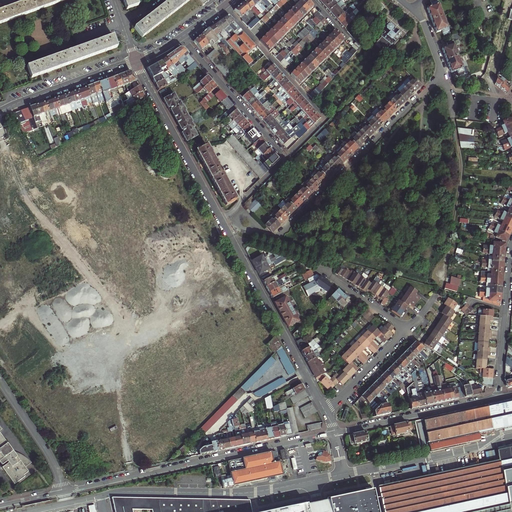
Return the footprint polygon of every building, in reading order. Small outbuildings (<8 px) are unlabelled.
[(0,20),(60,0),(19,0),(6,4),(0,6),(0,20)] [(126,0),(127,2),(130,11),(141,7),(139,0),(126,0)] [(163,0),(157,5),(143,16),(132,24),(140,34),(184,0),(163,0)] [(246,13),(248,12),(253,18),(257,14),(250,7),(244,0),(242,0),(240,2),(235,6),(241,13),(242,14),(245,12),(246,13)] [(255,3),(252,0),(244,0),(250,7),(253,5),(262,15),(263,15),(265,13),(262,9),(255,3)] [(252,0),(255,3),(258,1),(264,7),(262,9),(265,13),(267,11),(269,8),(261,0),(252,0)] [(300,2),(298,0),(296,2),(294,4),(299,9),(302,5),(300,2)] [(336,0),(331,0),(326,5),(327,7),(329,9),(337,2),(338,1),(336,0)] [(433,19),(444,14),(439,0),(432,0),(434,4),(428,7),(430,12),(433,19)] [(508,7),(509,0),(506,0),(502,16),(509,18),(511,9),(508,7)] [(386,6),(379,1),(366,16),(373,21),(379,15),(386,6)] [(310,7),(306,2),(302,5),(307,10),(309,8),(310,7)] [(340,6),(337,2),(329,9),(331,11),(333,13),(337,10),(336,9),(340,6)] [(336,9),(337,10),(333,13),(334,15),(336,17),(344,10),(348,7),(344,3),(340,6),(336,9)] [(359,10),(354,15),(351,18),(344,26),(345,27),(347,29),(368,5),(365,3),(359,10)] [(299,9),(294,4),(292,6),(291,7),(295,12),(299,9)] [(348,7),(344,10),(336,17),(338,19),(341,22),(344,18),(344,17),(347,14),(348,15),(351,12),(354,8),(351,4),(348,7)] [(306,12),(307,10),(302,5),(299,9),(301,12),(303,14),(306,12)] [(295,12),(291,7),(289,9),(287,11),(291,16),(295,12)] [(301,12),(299,9),(295,12),(297,14),(300,18),(302,15),(303,14),(301,12)] [(291,16),(287,11),(285,13),(283,14),(288,19),(291,16)] [(226,13),(223,15),(229,22),(236,29),(231,33),(227,37),(228,39),(248,61),(252,57),(246,50),(256,42),(230,12),(228,12),(226,13)] [(300,18),(297,14),(295,12),(291,16),(293,17),(296,21),(299,19),(300,18)] [(251,26),(255,22),(259,19),(260,17),(257,14),(253,18),(252,19),(248,23),(251,26)] [(288,19),(283,14),(281,16),(279,18),(284,23),(288,19)] [(344,18),(341,22),(342,24),(344,26),(351,18),(348,15),(347,14),(344,17),(344,18)] [(451,32),(444,14),(433,19),(436,29),(437,31),(443,29),(445,35),(451,32)] [(230,29),(227,25),(229,22),(223,15),(222,16),(218,18),(228,30),(230,29)] [(296,21),(293,17),(291,16),(288,19),(292,25),(295,22),(296,21)] [(511,18),(509,18),(502,16),(490,55),(484,74),(496,76),(497,74),(498,72),(499,69),(501,63),(503,57),(503,55),(505,51),(506,46),(508,39),(511,25),(511,18)] [(227,31),(228,30),(218,18),(217,19),(213,21),(219,28),(221,31),(223,33),(226,30),(227,31)] [(280,27),(284,23),(279,18),(278,20),(276,22),(280,27)] [(291,26),(292,25),(288,19),(284,23),(286,26),(288,28),(291,26)] [(209,24),(208,25),(224,42),(228,39),(227,37),(225,35),(222,37),(220,34),(221,33),(218,29),(219,28),(213,21),(211,23),(209,24)] [(276,30),(280,27),(276,22),(274,23),(272,25),(276,30)] [(288,28),(286,26),(284,23),(280,27),(284,31),(285,32),(287,30),(288,28)] [(392,26),(390,24),(388,24),(386,27),(387,28),(384,30),(382,27),(378,31),(379,32),(378,33),(380,34),(380,35),(381,35),(381,34),(382,34),(376,41),(381,45),(382,44),(386,48),(400,33),(399,32),(400,32),(398,30),(397,29),(396,29),(395,29),(394,30),(392,28),(392,26)] [(226,51),(229,49),(224,42),(208,25),(205,27),(201,31),(209,40),(211,43),(217,38),(220,41),(219,41),(226,51)] [(276,30),(272,25),(270,27),(268,29),(272,34),(276,30)] [(284,31),(280,27),(276,30),(281,36),(283,33),(285,32),(284,31)] [(340,32),(335,27),(333,29),(332,31),(336,36),(340,32)] [(269,38),(272,34),(268,29),(266,31),(264,33),(269,38)] [(315,35),(314,34),(310,29),(306,33),(310,37),(311,38),(313,36),(315,35)] [(279,37),(281,36),(276,30),(272,34),(277,39),(279,37)] [(205,43),(209,40),(201,31),(200,32),(198,34),(205,43)] [(328,34),(333,39),(336,36),(332,31),(330,32),(328,34)] [(67,61),(114,44),(110,32),(106,33),(85,41),(75,45),(25,63),(29,75),(38,71),(43,70),(64,62),(67,61)] [(343,39),(345,38),(340,32),(336,36),(341,41),(343,39)] [(269,38),(264,33),(262,35),(260,37),(261,38),(264,42),(269,38)] [(197,35),(194,37),(198,41),(202,46),(205,43),(198,34),(197,35)] [(276,41),(277,39),(272,34),(269,38),(273,43),(276,41)] [(333,39),(328,34),(326,36),(324,38),(329,43),(333,39)] [(341,41),(336,36),(333,39),(336,43),(337,45),(340,42),(341,41)] [(446,39),(448,44),(443,46),(444,49),(447,59),(459,54),(453,37),(446,39)] [(272,45),(273,43),(269,38),(264,42),(269,47),(272,45)] [(322,39),(321,41),(325,46),(329,43),(324,38),(322,39)] [(336,43),(333,39),(329,43),(334,48),(336,46),(337,45),(336,43)] [(360,44),(356,39),(352,44),(354,46),(356,49),(360,44)] [(325,46),(321,41),(319,43),(317,45),(321,50),(325,46)] [(334,48),(329,43),(325,46),(330,52),(332,49),(334,48)] [(177,46),(172,50),(181,61),(188,69),(198,61),(184,44),(181,44),(177,46)] [(318,54),(321,50),(317,45),(315,47),(313,48),(318,54)] [(284,47),(283,46),(279,50),(284,55),(288,51),(284,47)] [(330,52),(325,46),(321,50),(326,55),(329,53),(330,52)] [(277,52),(272,47),(270,48),(280,59),(284,55),(279,50),(277,52)] [(350,55),(352,54),(350,51),(346,47),(342,51),(346,55),(348,57),(350,55)] [(314,57),(318,54),(313,48),(311,50),(309,52),(314,57)] [(222,54),(218,49),(210,56),(217,64),(226,75),(228,78),(235,72),(228,65),(225,68),(217,58),(222,54)] [(181,61),(172,50),(170,51),(167,54),(176,65),(181,61)] [(326,55),(321,50),(318,54),(322,59),(325,57),(326,55)] [(290,58),(292,56),(291,55),(288,51),(284,55),(288,60),(290,58)] [(310,61),(314,57),(309,52),(308,54),(306,56),(310,61)] [(161,57),(169,66),(171,68),(173,71),(174,73),(179,69),(176,65),(167,54),(165,55),(161,57)] [(322,60),(322,59),(318,54),(314,57),(319,63),(322,60)] [(459,74),(465,72),(459,54),(447,59),(449,64),(452,71),(457,69),(459,74)] [(288,60),(284,55),(280,59),(285,65),(287,63),(289,61),(288,60)] [(302,60),(306,65),(310,61),(306,56),(304,58),(302,60)] [(147,64),(152,75),(165,68),(169,66),(161,57),(149,60),(147,64)] [(319,63),(314,57),(310,61),(315,66),(318,63),(319,63)] [(298,63),(303,68),(306,65),(302,60),(300,61),(298,63)] [(264,68),(258,73),(263,78),(267,74),(277,66),(275,64),(272,61),(269,64),(266,61),(261,65),(264,68)] [(314,67),(315,66),(310,61),(306,65),(311,70),(314,67)] [(303,68),(298,63),(296,65),(294,67),(299,72),(303,68)] [(311,70),(306,65),(303,68),(307,73),(310,71),(311,70)] [(273,77),(281,70),(280,69),(277,66),(267,74),(269,76),(271,74),(273,77)] [(295,76),(299,72),(294,67),(292,69),(290,71),(295,76)] [(167,72),(165,68),(152,75),(154,77),(155,80),(166,74),(173,71),(171,68),(168,70),(168,71),(167,72)] [(306,75),(307,73),(303,68),(299,72),(303,77),(306,75)] [(321,73),(323,76),(328,81),(331,77),(329,74),(324,69),(321,73)] [(283,73),(281,70),(273,77),(277,81),(285,75),(283,73)] [(136,73),(133,72),(129,73),(133,84),(135,91),(143,87),(136,73)] [(203,85),(212,77),(210,75),(207,72),(200,78),(202,80),(194,87),(197,90),(203,85)] [(302,79),(303,77),(299,72),(295,76),(299,80),(299,81),(302,79)] [(133,84),(129,73),(127,74),(123,75),(127,86),(133,84)] [(166,74),(155,80),(157,83),(158,86),(167,81),(165,76),(167,75),(166,74)] [(127,86),(123,75),(120,76),(117,77),(121,88),(127,86)] [(287,77),(285,75),(277,81),(275,83),(276,84),(275,84),(278,88),(288,79),(287,77)] [(415,88),(420,84),(410,75),(408,77),(402,82),(412,92),(415,88)] [(323,76),(320,80),(324,85),(328,81),(323,76)] [(117,77),(115,78),(114,78),(110,80),(114,92),(121,90),(121,88),(117,77)] [(215,81),(212,77),(203,85),(208,90),(216,83),(215,81)] [(288,79),(278,88),(276,89),(274,91),(278,95),(292,83),(291,82),(288,79)] [(107,81),(102,82),(109,101),(109,103),(114,100),(112,93),(114,92),(110,80),(107,81)] [(109,101),(102,82),(100,83),(96,85),(103,103),(109,101)] [(408,96),(412,92),(402,82),(396,88),(396,89),(395,90),(404,100),(408,96)] [(251,85),(249,83),(239,91),(242,94),(245,98),(257,89),(256,87),(255,88),(252,85),(251,85)] [(292,83),(278,95),(280,98),(282,97),(283,99),(296,88),(294,86),(292,83)] [(316,83),(313,87),(317,93),(321,89),(316,83)] [(97,105),(103,103),(96,85),(94,85),(90,87),(94,96),(97,105)] [(89,98),(94,96),(90,87),(89,87),(86,88),(87,93),(86,94),(88,98),(89,98)] [(144,89),(143,87),(135,91),(129,94),(129,95),(129,96),(131,98),(131,99),(132,99),(146,92),(144,89)] [(222,98),(226,95),(224,92),(220,87),(215,91),(222,98)] [(247,101),(249,103),(260,95),(261,94),(267,89),(264,87),(259,92),(257,89),(245,98),(247,101)] [(317,93),(313,87),(309,92),(313,97),(317,93)] [(298,90),(296,88),(282,100),(286,105),(290,102),(300,92),(298,90)] [(174,89),(163,95),(167,102),(169,107),(171,106),(181,125),(179,126),(182,132),(186,138),(196,132),(192,124),(193,123),(191,118),(192,118),(189,113),(188,113),(185,107),(186,106),(183,101),(182,102),(180,97),(179,98),(174,89)] [(79,102),(84,100),(80,90),(78,91),(76,92),(77,96),(76,97),(78,102),(79,102)] [(208,90),(201,95),(202,96),(205,99),(211,94),(208,90)] [(400,104),(404,100),(395,90),(392,93),(390,93),(386,97),(396,107),(400,104)] [(76,97),(77,96),(76,92),(73,92),(70,94),(73,104),(78,102),(76,97)] [(130,100),(133,106),(149,98),(147,95),(146,92),(132,99),(130,100)] [(294,106),(304,97),(302,95),(300,92),(290,102),(294,106)] [(67,106),(68,105),(73,104),(70,94),(68,94),(65,95),(67,100),(66,100),(67,106)] [(236,106),(231,100),(226,95),(222,98),(231,110),(236,106)] [(251,106),(253,108),(262,101),(265,98),(264,97),(263,98),(260,95),(249,103),(251,106)] [(94,96),(89,98),(91,104),(92,108),(97,106),(97,105),(94,96)] [(205,106),(208,103),(205,99),(202,96),(199,99),(205,106)] [(57,109),(58,109),(63,107),(60,97),(58,98),(55,99),(56,104),(55,104),(57,109)] [(306,100),(304,97),(294,106),(298,111),(308,102),(306,100)] [(392,111),(396,107),(386,97),(381,102),(382,103),(382,104),(382,103),(379,105),(389,115),(392,111)] [(55,104),(56,104),(55,99),(53,100),(49,101),(52,111),(57,109),(55,104)] [(110,105),(113,113),(114,117),(118,114),(116,108),(119,106),(117,99),(110,105)] [(264,103),(262,101),(253,108),(256,111),(257,113),(268,104),(266,101),(264,103)] [(268,104),(257,113),(260,115),(261,118),(275,107),(271,102),(268,104)] [(311,105),(308,102),(298,111),(294,114),(295,116),(299,113),(301,115),(312,106),(311,105)] [(42,103),(38,105),(42,114),(47,113),(45,107),(46,107),(44,103),(42,103)] [(38,123),(44,121),(42,114),(38,105),(36,105),(33,107),(38,123)] [(376,106),(370,112),(371,113),(373,115),(380,123),(382,121),(384,119),(389,115),(379,105),(378,107),(376,106)] [(226,118),(228,120),(240,111),(238,109),(236,106),(231,110),(226,114),(228,117),(226,118)] [(312,106),(301,115),(298,119),(301,122),(302,123),(306,119),(304,117),(307,115),(308,117),(315,110),(314,108),(312,106)] [(29,108),(23,110),(27,119),(30,118),(34,129),(40,127),(38,123),(33,107),(29,108)] [(275,107),(261,118),(264,120),(265,122),(277,113),(279,111),(275,107)] [(27,119),(23,110),(15,113),(27,132),(31,130),(27,119)] [(318,113),(315,110),(308,117),(306,119),(302,123),(306,128),(319,115),(318,113)] [(225,123),(229,128),(244,116),(242,114),(240,111),(228,120),(225,123)] [(51,123),(49,118),(47,112),(47,113),(42,114),(44,121),(45,124),(51,123)] [(268,125),(269,127),(279,119),(284,115),(282,114),(280,116),(277,113),(265,122),(268,125)] [(376,127),(380,123),(373,115),(367,121),(365,119),(363,121),(373,130),(376,127)] [(233,133),(240,127),(247,120),(246,119),(244,116),(229,128),(231,131),(233,133)] [(511,125),(511,123),(511,116),(502,121),(504,123),(497,126),(498,127),(495,129),(496,131),(505,127),(506,128),(511,126),(511,125)] [(283,124),(279,119),(269,127),(271,129),(274,132),(283,124)] [(241,134),(244,132),(252,125),(250,124),(247,120),(240,127),(242,129),(239,131),(241,134)] [(274,132),(275,134),(277,137),(286,130),(287,129),(292,125),(288,120),(283,124),(274,132)] [(369,134),(373,130),(363,121),(362,122),(361,122),(355,127),(358,130),(365,138),(369,134)] [(508,134),(511,132),(511,123),(511,125),(511,126),(506,128),(505,127),(496,131),(497,134),(500,133),(502,136),(508,134)] [(294,131),(298,135),(306,128),(303,124),(301,126),(294,131)] [(252,125),(244,132),(252,141),(260,135),(259,134),(252,125)] [(473,128),(456,126),(457,132),(472,134),(473,128)] [(286,130),(277,137),(279,139),(281,142),(294,131),(292,129),(289,132),(287,133),(286,132),(286,130)] [(326,129),(318,136),(322,140),(329,133),(326,129)] [(361,142),(365,138),(358,130),(352,136),(350,134),(348,136),(357,145),(361,142)] [(233,133),(231,131),(225,136),(258,176),(264,170),(263,170),(258,163),(233,133)] [(511,132),(508,134),(509,137),(503,139),(504,140),(500,142),(501,144),(502,145),(511,140),(511,141),(511,140),(511,132)] [(267,144),(260,135),(252,141),(256,146),(261,152),(268,145),(267,144)] [(346,138),(348,140),(342,146),(349,153),(353,149),(357,145),(348,136),(346,138)] [(458,139),(459,146),(474,148),(474,141),(458,139)] [(508,150),(511,148),(511,140),(511,141),(511,140),(502,145),(501,144),(503,147),(506,146),(508,150)] [(220,167),(206,141),(196,146),(202,159),(219,191),(225,202),(236,196),(221,169),(222,169),(221,167),(220,167)] [(345,157),(349,153),(342,146),(339,143),(334,149),(332,151),(341,161),(344,158),(345,157)] [(259,154),(263,159),(273,151),(271,149),(268,145),(261,152),(260,153),(259,154)] [(323,153),(316,145),(313,148),(320,156),(323,153)] [(263,159),(258,163),(263,170),(266,167),(266,168),(278,157),(275,154),(273,151),(263,159)] [(326,161),(333,168),(337,165),(341,161),(332,151),(330,153),(332,155),(326,161)] [(330,172),(333,168),(326,161),(320,167),(318,165),(316,167),(325,176),(330,172)] [(322,179),(325,176),(316,167),(314,169),(316,171),(310,176),(317,184),(322,179)] [(314,187),(317,184),(310,176),(304,182),(302,180),(301,182),(310,191),(314,187)] [(295,191),(302,199),(306,195),(310,191),(301,182),(299,184),(301,185),(295,191)] [(285,197),(294,206),(298,203),(302,199),(295,191),(289,197),(287,195),(285,197)] [(511,196),(511,199),(505,196),(506,195),(503,193),(500,198),(509,203),(509,204),(511,205),(511,196)] [(281,199),(276,203),(279,207),(286,214),(291,210),(294,206),(285,197),(282,200),(281,199)] [(260,203),(255,198),(247,205),(252,211),(260,203)] [(509,203),(500,198),(498,201),(502,203),(501,204),(507,207),(505,209),(511,212),(511,205),(509,204),(509,203)] [(282,218),(286,214),(279,207),(273,213),(271,211),(269,212),(278,222),(280,220),(282,218)] [(507,219),(508,218),(511,220),(511,212),(505,209),(504,212),(499,210),(498,210),(495,208),(493,211),(502,216),(507,219)] [(117,329),(181,291),(144,231),(95,261),(101,270),(105,268),(108,273),(86,286),(40,211),(0,235),(0,293),(12,314),(26,306),(58,358),(22,380),(48,422),(62,414),(49,394),(60,387),(64,394),(77,386),(68,370),(122,337),(117,329)] [(499,222),(509,227),(511,223),(511,222),(511,220),(508,218),(507,219),(502,216),(493,211),(492,214),(496,216),(495,216),(501,219),(499,222)] [(274,226),(278,222),(269,212),(267,214),(269,216),(263,222),(270,230),(274,226)] [(509,229),(509,227),(499,222),(498,225),(492,222),(492,223),(489,221),(487,224),(496,228),(496,229),(501,231),(506,233),(509,229)] [(494,232),(493,235),(503,240),(505,236),(506,233),(501,231),(496,229),(496,228),(487,224),(486,227),(489,228),(489,229),(494,232)] [(495,250),(495,249),(501,250),(501,246),(501,243),(490,242),(490,245),(483,244),(483,245),(480,245),(479,248),(489,249),(495,250)] [(489,256),(500,257),(500,252),(501,250),(495,249),(495,250),(489,249),(479,248),(479,251),(483,251),(483,252),(489,253),(489,256)] [(273,255),(279,252),(267,249),(249,258),(252,262),(253,265),(259,262),(258,261),(263,259),(272,255),(273,255)] [(285,261),(283,254),(271,259),(273,266),(285,261)] [(268,260),(274,257),(273,255),(272,255),(263,259),(258,261),(259,262),(253,265),(256,270),(259,276),(267,272),(264,267),(267,266),(265,262),(269,261),(268,260)] [(500,259),(500,257),(489,256),(488,259),(482,259),(482,260),(479,259),(478,262),(488,263),(488,264),(494,264),(494,263),(499,264),(500,259)] [(481,266),(488,267),(487,270),(499,272),(499,267),(499,264),(494,263),(494,264),(488,264),(488,263),(478,262),(478,265),(482,266),(481,266)] [(183,279),(197,297),(209,289),(194,267),(185,273),(187,276),(183,279)] [(311,273),(307,267),(298,272),(301,278),(303,277),(311,273)] [(283,270),(275,275),(273,271),(260,278),(262,280),(263,283),(279,274),(284,272),(283,270)] [(351,270),(349,272),(346,270),(342,276),(348,280),(351,282),(357,274),(351,270)] [(313,271),(311,273),(303,277),(306,280),(299,284),(304,293),(317,286),(323,290),(328,282),(313,271)] [(356,286),(362,278),(364,274),(359,271),(357,274),(351,282),(354,285),(356,286)] [(280,276),(279,274),(263,283),(265,286),(266,289),(281,281),(279,277),(280,276)] [(447,274),(446,282),(455,285),(457,277),(447,274)] [(366,290),(368,291),(374,282),(376,279),(377,278),(372,275),(367,281),(363,288),(366,290)] [(486,284),(497,285),(498,281),(498,278),(492,277),(492,278),(487,278),(477,277),(477,280),(480,280),(480,281),(486,281),(486,284)] [(363,288),(367,281),(362,278),(356,286),(359,288),(361,289),(363,288)] [(284,285),(281,281),(266,289),(267,291),(269,295),(285,286),(285,284),(284,285)] [(373,295),(379,286),(374,282),(368,291),(371,293),(373,295)] [(384,290),(387,287),(381,283),(379,286),(373,295),(376,297),(379,299),(381,295),(384,290)] [(414,289),(408,284),(402,292),(413,300),(415,298),(417,295),(413,291),(414,289)] [(479,288),(476,288),(476,291),(491,293),(491,292),(497,292),(497,289),(497,285),(486,284),(486,288),(480,287),(479,288)] [(388,285),(387,287),(384,290),(389,294),(393,289),(388,285)] [(340,293),(334,286),(323,297),(328,302),(331,299),(339,307),(346,299),(345,298),(347,296),(343,293),(342,292),(340,293)] [(491,292),(491,293),(476,291),(475,294),(479,294),(479,295),(485,296),(484,301),(496,305),(496,295),(497,292),(491,292)] [(406,302),(410,304),(413,300),(402,292),(397,299),(403,304),(405,301),(406,302)] [(284,297),(283,294),(272,299),(279,314),(285,324),(295,318),(294,314),(292,309),(291,310),(287,302),(288,302),(285,297),(284,297)] [(439,299),(438,301),(446,306),(451,299),(443,294),(439,299)] [(397,299),(395,298),(391,303),(400,309),(401,306),(403,304),(397,299)] [(436,304),(440,306),(438,308),(437,310),(445,316),(450,309),(446,306),(438,301),(436,304)] [(400,309),(391,303),(387,309),(396,315),(397,313),(400,309)] [(357,311),(360,314),(365,309),(364,307),(362,306),(357,311)] [(194,307),(178,317),(187,333),(204,323),(194,307)] [(490,308),(480,307),(479,315),(489,316),(489,312),(490,308)] [(360,314),(363,317),(368,312),(367,310),(365,309),(360,314)] [(0,327),(16,318),(10,310),(0,316),(0,327)] [(448,318),(445,316),(437,310),(436,311),(435,313),(439,315),(435,320),(443,326),(448,318)] [(489,317),(489,316),(479,315),(476,314),(475,323),(486,324),(486,319),(489,319),(489,317)] [(438,333),(443,326),(435,320),(433,324),(429,322),(428,324),(427,325),(438,333)] [(387,331),(386,330),(390,324),(384,321),(382,325),(376,330),(378,332),(382,336),(385,333),(387,331)] [(372,334),(376,330),(369,323),(363,328),(371,335),(372,334)] [(485,329),(486,324),(475,323),(475,332),(487,333),(487,331),(487,329),(485,329)] [(442,335),(438,333),(427,325),(426,327),(425,328),(429,330),(425,335),(437,343),(438,341),(441,338),(440,338),(442,335)] [(191,339),(201,356),(219,345),(215,338),(217,337),(211,328),(191,339)] [(369,338),(371,335),(363,328),(358,333),(372,347),(375,344),(369,338)] [(487,335),(487,333),(475,332),(474,341),(484,342),(484,336),(487,337),(487,335)] [(372,347),(358,333),(353,339),(360,346),(363,343),(369,349),(370,349),(372,347)] [(296,345),(303,342),(300,335),(293,339),(296,345)] [(432,350),(437,343),(425,335),(422,339),(419,337),(418,338),(416,340),(424,345),(432,350)] [(277,353),(282,349),(277,338),(268,347),(276,355),(277,353)] [(308,343),(306,339),(304,341),(303,342),(296,345),(298,349),(308,343)] [(353,339),(347,344),(361,358),(364,354),(358,348),(359,347),(360,346),(353,339)] [(408,342),(407,344),(414,351),(421,358),(423,356),(417,349),(420,346),(415,342),(411,339),(408,342)] [(483,346),(484,342),(474,341),(470,340),(470,349),(473,350),(485,351),(486,348),(486,346),(483,346)] [(298,350),(301,354),(309,350),(308,348),(311,346),(310,344),(312,344),(311,342),(308,343),(298,349),(298,350)] [(361,358),(347,344),(342,349),(350,357),(351,356),(352,354),(359,360),(361,358)] [(414,351),(407,344),(405,346),(403,347),(417,362),(421,358),(414,351)] [(417,362),(403,347),(401,349),(399,351),(414,365),(417,362)] [(282,361),(281,362),(289,377),(296,374),(282,349),(277,353),(282,361)] [(301,354),(304,359),(312,355),(315,353),(313,350),(310,351),(309,349),(309,350),(301,354)] [(337,355),(343,360),(351,368),(354,365),(348,359),(349,357),(350,357),(342,349),(337,355)] [(482,354),(485,354),(485,352),(485,351),(473,350),(472,358),(482,359),(482,354)] [(414,365),(399,351),(397,353),(395,355),(403,363),(405,365),(410,369),(414,365)] [(306,363),(308,367),(319,362),(317,358),(314,360),(312,355),(304,359),(306,363)] [(402,364),(403,363),(395,355),(393,357),(392,359),(400,367),(403,370),(406,373),(410,369),(405,365),(404,366),(402,364)] [(272,359),(265,366),(242,389),(245,392),(251,387),(252,388),(275,366),(274,364),(277,362),(273,358),(272,359)] [(481,365),(482,359),(472,358),(471,367),(477,367),(484,368),(484,366),(484,365),(481,365)] [(400,367),(392,359),(390,360),(388,363),(395,370),(402,377),(406,373),(403,370),(402,372),(398,368),(400,367)] [(348,371),(351,368),(343,360),(340,363),(342,365),(338,369),(339,370),(344,375),(348,371)] [(451,367),(442,361),(440,365),(449,371),(451,367)] [(310,372),(312,375),(319,372),(320,371),(318,367),(321,366),(319,362),(308,367),(310,372)] [(391,374),(395,370),(388,363),(385,365),(384,366),(391,374)] [(391,374),(384,366),(382,368),(380,370),(387,378),(391,374)] [(487,376),(488,368),(484,368),(477,367),(476,381),(481,385),(483,385),(484,384),(484,383),(487,383),(487,376)] [(339,370),(332,377),(329,374),(325,378),(330,383),(334,379),(337,382),(341,378),(344,375),(339,370)] [(387,378),(380,370),(378,372),(376,374),(384,382),(387,378)] [(325,378),(319,372),(312,375),(324,388),(327,386),(330,383),(325,378)] [(432,385),(433,389),(428,390),(430,402),(435,401),(438,400),(435,384),(433,373),(432,374),(432,373),(429,373),(431,383),(432,385)] [(380,386),(384,382),(376,374),(374,376),(372,378),(380,386)] [(376,389),(380,386),(372,378),(370,380),(368,382),(376,389)] [(281,381),(280,380),(254,395),(257,398),(261,398),(287,384),(284,379),(281,381)] [(409,380),(414,405),(419,404),(421,403),(419,394),(418,394),(416,385),(414,386),(413,379),(409,380)] [(406,383),(402,387),(406,407),(412,405),(414,405),(409,380),(408,380),(406,383)] [(299,381),(293,384),(296,390),(302,386),(299,381)] [(372,393),(376,389),(368,382),(366,384),(364,386),(372,393)] [(422,385),(418,386),(419,394),(421,403),(426,402),(430,402),(428,390),(427,384),(426,382),(422,383),(422,385)] [(463,383),(463,384),(458,385),(461,395),(464,395),(467,394),(465,384),(465,382),(464,382),(463,383)] [(442,399),(445,398),(442,383),(439,384),(439,383),(435,384),(438,400),(442,399)] [(474,383),(465,384),(467,394),(477,392),(480,391),(479,386),(474,383)] [(459,396),(461,395),(458,385),(452,386),(454,397),(459,396)] [(304,390),(302,386),(296,390),(285,395),(287,397),(284,398),(286,402),(290,400),(304,392),(305,392),(304,390)] [(368,397),(372,393),(364,386),(363,388),(361,390),(368,397)] [(240,390),(234,397),(238,401),(245,395),(240,390)] [(359,392),(357,394),(361,398),(364,401),(368,397),(361,390),(359,392)] [(290,400),(293,405),(308,398),(304,392),(290,400)] [(273,409),(271,402),(270,396),(265,399),(267,411),(273,409)] [(385,411),(382,396),(379,399),(379,400),(377,401),(375,404),(372,407),(371,408),(369,409),(370,414),(377,412),(385,411)] [(232,398),(225,405),(230,410),(238,401),(234,397),(232,398)] [(251,398),(247,403),(253,409),(257,404),(251,398)] [(511,401),(504,403),(413,422),(419,447),(427,445),(429,453),(479,442),(478,436),(511,428),(511,401)] [(244,407),(243,407),(249,413),(254,410),(253,409),(247,403),(244,407)] [(305,420),(317,414),(312,404),(300,410),(305,420)] [(201,429),(206,434),(230,410),(225,405),(201,429)] [(298,434),(292,409),(286,410),(286,411),(287,414),(289,423),(290,426),(292,435),(298,434)] [(227,430),(227,433),(233,432),(232,429),(237,428),(239,427),(236,415),(235,415),(236,420),(231,421),(231,420),(227,423),(229,428),(227,429),(227,430)] [(261,438),(260,433),(259,433),(259,431),(256,431),(253,417),(250,418),(252,429),(256,444),(259,443),(261,443),(260,438),(261,438)] [(274,440),(271,428),(270,424),(270,423),(264,424),(267,442),(272,441),(274,440)] [(311,431),(321,429),(320,423),(307,426),(308,432),(311,431)] [(266,442),(267,442),(264,424),(262,424),(263,426),(258,427),(259,431),(259,433),(260,433),(261,438),(260,438),(261,443),(266,442)] [(394,427),(393,427),(389,428),(391,437),(395,436),(408,434),(407,431),(406,424),(395,426),(394,427)] [(247,430),(246,430),(245,426),(239,427),(243,447),(247,446),(249,445),(247,435),(248,435),(247,430)] [(290,426),(284,427),(286,438),(289,437),(291,437),(292,437),(292,435),(290,426)] [(236,438),(234,438),(236,448),(239,447),(240,447),(243,447),(239,427),(237,428),(237,429),(235,430),(236,438)] [(277,427),(271,428),(274,440),(278,439),(280,439),(277,428),(277,427)] [(285,438),(286,438),(284,427),(277,428),(280,439),(285,438)] [(0,463),(1,465),(7,461),(8,463),(1,468),(3,470),(13,484),(24,477),(23,476),(28,472),(24,468),(31,463),(28,460),(25,458),(22,456),(18,454),(0,428),(0,463)] [(248,435),(247,435),(249,445),(254,444),(256,444),(252,429),(247,430),(248,435)] [(223,437),(222,434),(220,434),(224,451),(228,450),(230,449),(228,440),(225,441),(224,437),(223,437)] [(354,447),(367,444),(365,434),(359,435),(352,437),(348,438),(350,447),(354,446),(354,447)] [(208,436),(204,440),(200,448),(202,449),(199,453),(200,455),(209,454),(213,453),(211,444),(211,442),(209,443),(209,442),(211,440),(208,436)] [(230,436),(227,436),(228,440),(230,449),(234,448),(236,448),(234,438),(231,439),(230,436)] [(185,455),(191,449),(186,444),(180,450),(185,455)] [(378,487),(383,511),(511,511),(511,444),(496,448),(498,461),(378,487)] [(256,455),(228,461),(231,479),(218,482),(219,487),(222,487),(222,488),(233,486),(283,475),(279,458),(277,459),(275,451),(256,455)] [(326,464),(331,463),(330,455),(328,454),(328,453),(323,451),(323,453),(321,453),(319,454),(318,455),(318,458),(317,458),(316,461),(320,462),(325,464),(326,464)] [(300,463),(301,475),(309,474),(307,462),(300,463)] [(191,475),(192,483),(201,482),(200,475),(191,475)] [(377,511),(372,488),(328,498),(328,501),(323,502),(311,504),(307,505),(306,502),(261,511),(252,511),(249,500),(112,498),(115,511),(377,511)]
